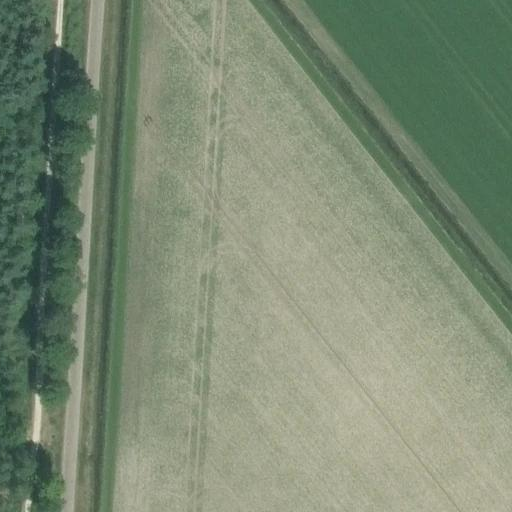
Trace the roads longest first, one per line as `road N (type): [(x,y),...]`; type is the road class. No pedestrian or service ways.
road 1 (unclassified): [(66,511),(101,0)]
road 2 (track): [(298,0),(511,271)]
